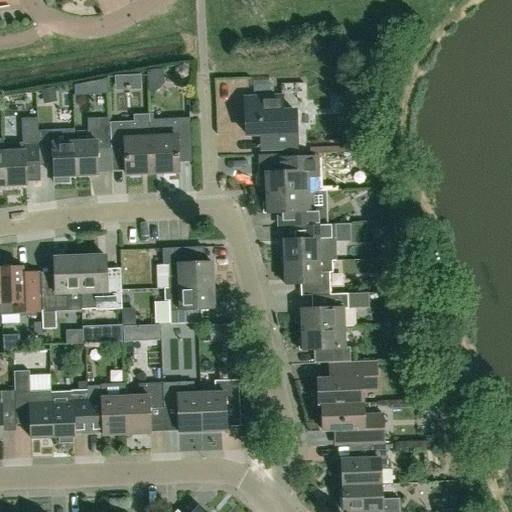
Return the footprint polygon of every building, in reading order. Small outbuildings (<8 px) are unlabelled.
[(186,79),(187,72),(181,67),(174,70),(173,78),(179,82),(186,79)] [(42,106),(55,104),(53,90),(40,92),(42,106)] [(282,112),(281,97),(245,98),(246,135),(268,134),(268,149),(296,148),(295,111),(282,112)] [(126,175),(152,173),(150,138),(150,122),(149,114),(133,115),(134,123),(110,124),(111,161),(125,161),(126,175)] [(76,177),(98,176),(97,149),(110,148),(109,118),(87,119),(88,141),(75,142),(76,177)] [(152,173),(178,172),(177,143),(191,142),(190,120),(150,122),(150,138),(152,173)] [(69,177),(76,177),(75,142),(74,129),(38,131),(38,142),(39,149),(53,148),(54,184),(69,183),(69,177)] [(26,186),(26,182),(40,182),(39,160),(39,149),(38,142),(24,143),(10,143),(2,144),(3,152),(4,187),(26,186)] [(265,193),(309,192),(308,173),(318,172),(317,157),(287,159),(287,172),(276,173),(258,174),(259,187),(265,186),(265,193)] [(282,227),(309,226),(315,226),(315,225),(327,225),(326,191),(309,192),(265,193),(266,212),(264,212),(264,214),(282,213),(282,227)] [(284,263),(332,261),(332,253),(328,250),(327,225),(315,225),(315,226),(309,226),(310,240),(283,241),(284,263)] [(168,289),(213,287),(212,263),(194,264),(190,260),(189,248),(162,249),(163,265),(168,265),(168,289)] [(386,248),(376,248),(377,260),(384,259),(386,259),(386,248)] [(106,281),(105,256),(80,257),(81,310),(96,309),(96,311),(122,309),(122,308),(121,293),(121,280),(106,281)] [(42,330),(56,329),(56,312),(68,312),(68,311),(81,310),(80,257),(53,258),(54,283),(41,284),(42,323),(42,330)] [(330,295),(329,273),(332,273),(332,261),(284,263),(285,285),(311,284),(312,296),(315,296),(330,295)] [(36,313),(36,293),(35,272),(22,272),(22,268),(14,268),(10,265),(3,265),(0,268),(0,299),(1,316),(20,315),(20,317),(37,316),(36,313)] [(214,309),(213,287),(168,289),(164,289),(165,301),(169,301),(169,308),(170,325),(183,324),(182,310),(214,309)] [(122,308),(122,309),(134,309),(134,292),(121,293),(122,308)] [(299,330),(344,329),(344,309),(348,309),(348,294),(330,295),(315,296),(316,309),(294,310),(294,323),(298,323),(299,330)] [(43,337),(42,330),(42,323),(34,324),(35,337),(43,337)] [(345,348),(344,329),(299,330),(299,350),(317,350),(318,364),(328,363),(350,362),(350,348),(345,348)] [(377,390),(376,361),(350,362),(328,363),(329,379),(318,380),(318,381),(319,381),(320,404),(319,404),(319,405),(363,404),(363,391),(377,390)] [(30,391),(29,371),(13,372),(14,391),(15,391),(15,406),(29,406),(31,439),(53,438),(51,403),(51,393),(51,391),(30,391)] [(202,432),(226,431),(225,406),(239,405),(238,380),(214,381),(215,393),(201,394),(202,432)] [(187,394),(186,382),(162,383),(163,408),(177,408),(178,433),(202,432),(201,394),(187,394)] [(126,435),(150,434),(149,409),(163,408),(162,383),(138,384),(139,396),(125,397),(126,435)] [(111,397),(110,385),(87,386),(87,412),(102,411),(103,436),(126,435),(125,397),(111,397)] [(88,435),(87,412),(87,386),(79,386),(78,387),(78,391),(74,391),(71,391),(71,392),(51,393),(51,403),(53,438),(59,437),(59,443),(73,443),(72,437),(73,437),(74,437),(74,436),(88,435)] [(0,439),(2,440),(1,411),(15,411),(15,406),(15,391),(14,391),(0,391),(0,439)] [(364,415),(363,404),(319,405),(319,406),(323,406),(324,430),(323,430),(323,431),(354,430),(355,446),(370,446),(384,445),(383,415),(364,415)] [(343,487),(380,485),(380,470),(388,469),(387,445),(384,445),(370,446),(370,459),(342,461),(343,487)] [(380,485),(343,487),(343,511),(359,511),(372,511),(399,511),(399,499),(381,499),(380,485)] [(458,511),(456,498),(435,502),(436,511),(458,511)]
